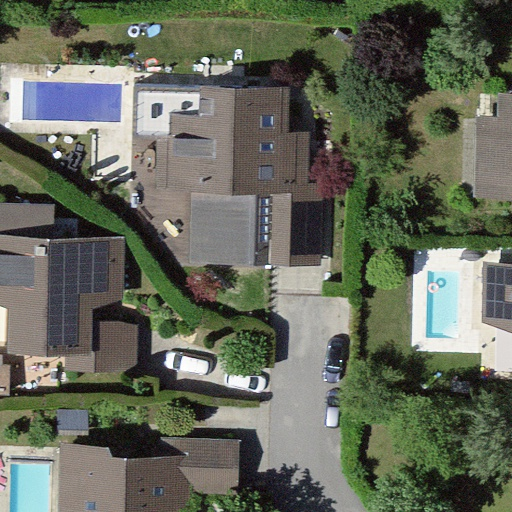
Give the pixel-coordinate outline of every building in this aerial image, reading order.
[(290,80),(182,76),(181,106),(156,105),(154,187),(187,187),(185,257),(320,262),(323,180),(309,179),(311,126),(289,126),(290,80)] [(511,93),(496,93),(496,114),(473,114),(471,180),(511,181),(511,93)] [(125,230),(0,227),(0,298),(9,301),(9,345),(68,345),(68,366),(139,366),(139,315),(92,315),(92,302),(124,294),(125,230)] [(511,255),(480,254),(477,323),(511,324),(511,255)] [(108,436),(59,436),(58,511),(194,511),(195,490),(239,492),(241,437),(164,435),(154,450),(116,448),(108,436)]
